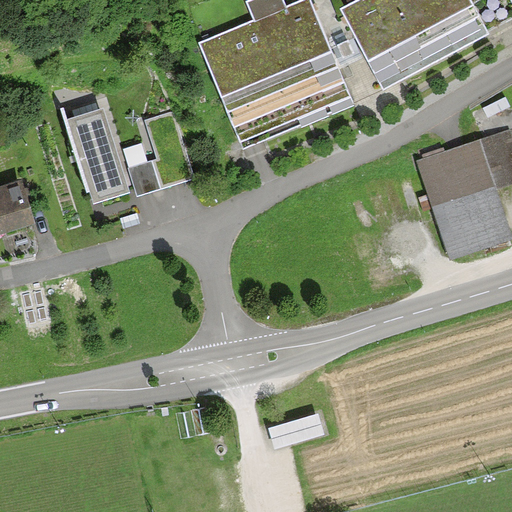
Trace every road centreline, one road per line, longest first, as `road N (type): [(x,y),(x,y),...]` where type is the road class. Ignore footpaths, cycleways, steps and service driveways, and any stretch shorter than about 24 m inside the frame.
road 1 (residential): [(511,63),(202,231)]
road 2 (tertiary): [(236,358),(376,327),(511,284)]
road 3 (tertiary): [(0,403),(236,358)]
road 4 (residential): [(202,231),(0,278)]
road 5 (track): [(268,511),(236,358)]
road 6 (residential): [(202,231),(236,358)]
